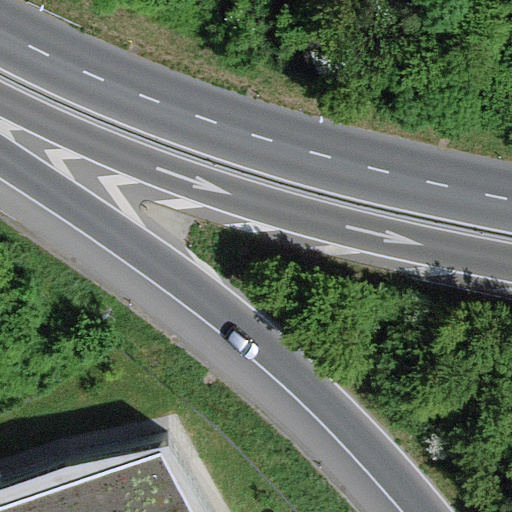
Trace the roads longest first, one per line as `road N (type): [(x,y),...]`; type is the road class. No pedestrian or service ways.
road 1 (motorway): [(0,149),(297,379),(421,511)]
road 2 (primary): [(511,198),(257,137),(86,72),(0,29)]
road 3 (primary): [(0,101),(225,192),(511,262)]
